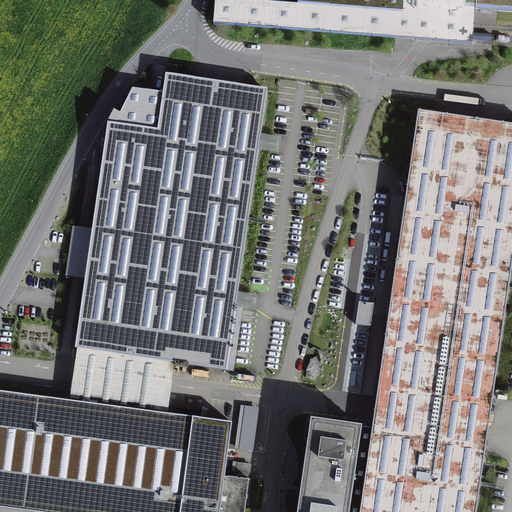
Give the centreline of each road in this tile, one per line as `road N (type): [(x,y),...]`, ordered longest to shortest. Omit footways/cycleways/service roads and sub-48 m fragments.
road 1 (residential): [(191,28),(147,56),(111,96),(0,303)]
road 2 (residential): [(191,28),(206,49),(259,63),(511,97)]
